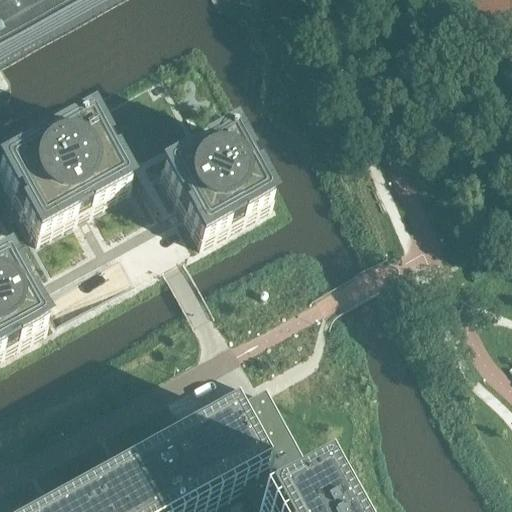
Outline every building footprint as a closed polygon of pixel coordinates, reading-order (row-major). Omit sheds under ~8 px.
[(1,0),(0,1),(0,66),(119,0),(1,0)] [(87,222),(129,199),(112,168),(106,157),(89,126),(47,149),(37,155),(0,175),(0,186),(12,209),(18,219),(35,250),(77,227),(82,224),(87,222)] [(239,232),(271,215),(254,184),(248,173),(231,142),(199,160),(190,165),(158,182),(176,213),(179,218),(181,224),(199,254),(230,237),(239,232)] [(488,258),(482,248),(470,255),(475,265),(488,258)] [(23,298),(6,267),(0,269),(0,364),(4,362),(15,356),(46,339),(29,309),(26,304),(23,298)] [(484,279),(478,271),(470,276),(475,284),(484,279)] [(203,511),(236,494),(239,500),(245,511),(323,511),(277,428),(263,402),(261,403),(232,419),(204,434),(61,511),(203,511)]
